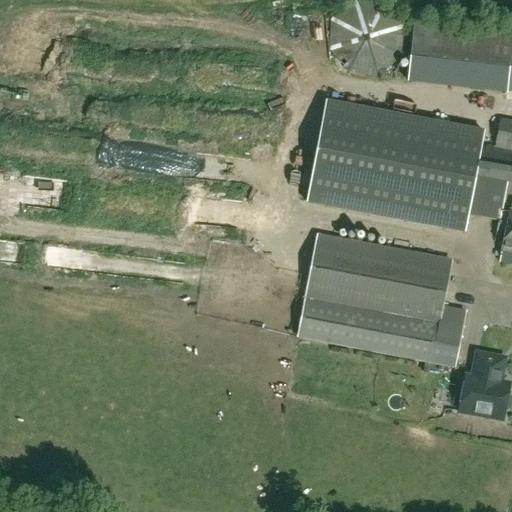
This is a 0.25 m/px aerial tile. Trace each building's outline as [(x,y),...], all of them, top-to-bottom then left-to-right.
[(377,75),(401,57),(403,26),(384,3),(354,0),(330,18),(329,49),(347,72),(377,75)] [(511,94),(511,31),(414,21),(408,71),(507,82),(506,93),(511,94)] [(306,67),(328,67),(329,35),(306,35),(306,67)] [(446,124),(326,99),(305,201),(467,233),(471,215),(498,221),(504,194),(511,196),(511,202),(510,212),(509,212),(499,263),(511,265),(511,122),(500,120),(494,149),(483,147),(486,131),(446,124)] [(159,216),(179,213),(175,190),(156,192),(159,216)] [(450,262),(316,236),(297,337),(454,367),(465,312),(442,308),(450,262)] [(499,377),(502,361),(477,356),(473,380),(465,379),(458,412),(503,421),(509,387),(495,384),(496,376),(499,377)]
